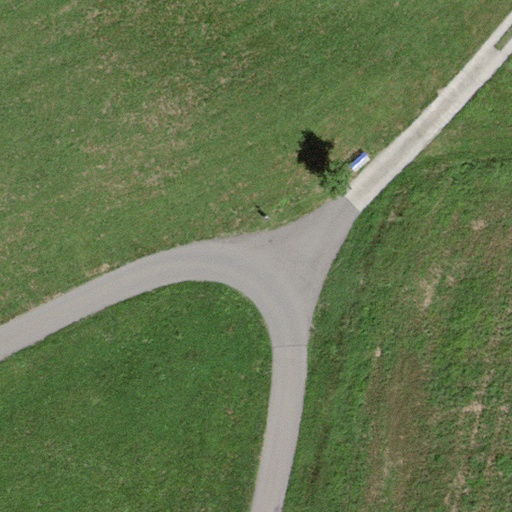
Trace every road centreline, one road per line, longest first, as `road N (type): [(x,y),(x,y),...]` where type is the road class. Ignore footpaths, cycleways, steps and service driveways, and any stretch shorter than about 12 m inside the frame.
road 1 (unclassified): [(0,336),(41,310),(179,252),(275,270),(288,382),(264,511)]
road 2 (track): [(275,270),(395,159),(511,16)]
